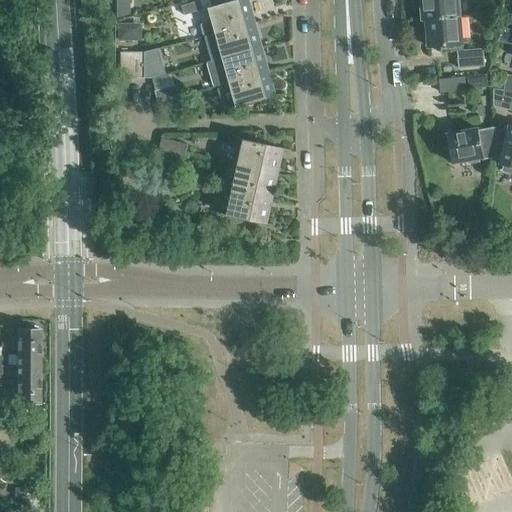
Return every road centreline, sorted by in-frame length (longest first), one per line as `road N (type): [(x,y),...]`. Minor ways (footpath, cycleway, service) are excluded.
road 1 (residential): [(0,284),(359,284)]
road 2 (secondary): [(358,511),(359,284)]
road 3 (residential): [(356,132),(396,104),(383,57),(381,0)]
road 4 (secondary): [(359,284),(356,132)]
road 5 (secondary): [(356,132),(347,0)]
road 6 (residential): [(309,0),(311,130)]
